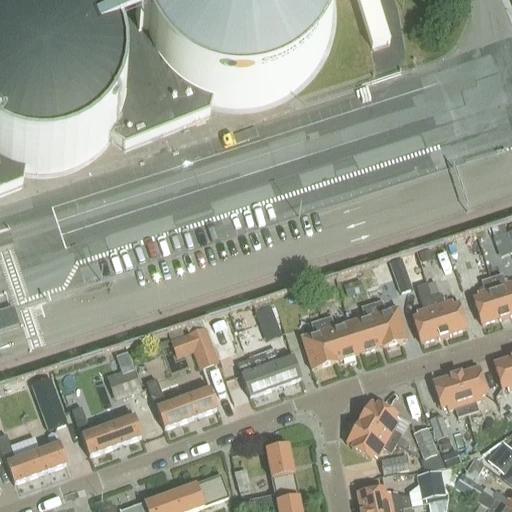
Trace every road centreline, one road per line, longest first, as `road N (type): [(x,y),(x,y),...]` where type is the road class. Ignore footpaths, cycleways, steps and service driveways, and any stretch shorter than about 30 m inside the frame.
road 1 (residential): [(323,398),(16,511)]
road 2 (residential): [(511,340),(323,398)]
